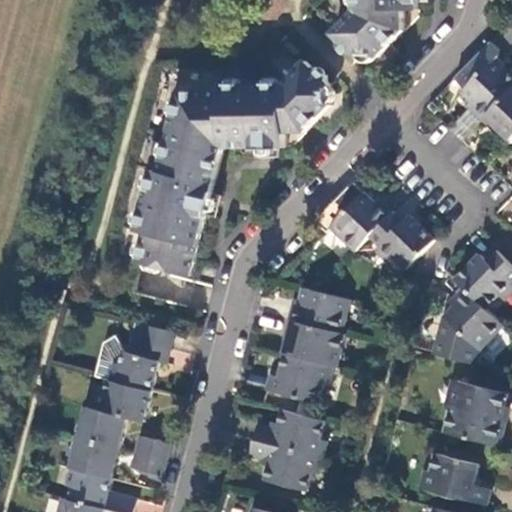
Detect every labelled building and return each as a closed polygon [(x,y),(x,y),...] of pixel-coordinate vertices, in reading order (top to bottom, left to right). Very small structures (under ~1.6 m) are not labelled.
[(356,0),(357,13),(335,35),(360,60),(364,56),(375,55),(379,59),(405,32),(406,12),(420,12),(420,3),(419,0),(356,0)] [(466,92),(463,96),(476,109),(473,112),(484,124),(511,95),(511,75),(498,61),(499,59),(499,52),(491,45),(456,82),(466,92)] [(138,264),(192,277),(226,150),(287,149),(288,135),(307,133),(334,107),(330,103),(330,90),(334,87),(309,62),(287,85),(223,85),(224,92),(181,93),(161,172),(154,171),(139,233),(145,234),(138,264)] [(511,95),(484,124),(495,134),(497,131),(511,144),(511,95)] [(474,137),(477,117),(458,114),(456,134),(474,137)] [(371,239),(394,216),(382,205),(379,209),(366,197),(333,231),(356,254),(371,239)] [(405,226),(394,216),(371,239),(383,251),(394,261),(407,274),(437,243),(411,219),(405,226)] [(389,267),(394,261),(383,251),(377,256),(389,267)] [(511,286),(511,265),(500,254),(490,264),(483,258),(459,283),(467,291),(488,311),(500,298),(511,286)] [(511,299),(511,286),(500,298),(507,305),(511,299)] [(328,297),(304,291),(300,308),(295,307),(291,323),(343,336),(352,303),(328,297)] [(447,320),(437,357),(478,367),(481,353),(506,328),(488,311),(467,291),(455,303),(459,307),(447,320)] [(343,336),(291,323),(288,337),(291,338),(287,356),(332,368),(339,370),(346,337),(343,336)] [(176,335),(148,328),(144,343),(172,351),(176,335)] [(106,347),(97,380),(101,381),(110,383),(113,384),(153,394),(160,365),(168,367),(172,351),(144,343),(140,358),(126,354),(117,340),(106,347)] [(332,368),(287,356),(281,380),(273,377),(269,393),(322,406),(332,368)] [(452,413),(461,383),(456,381),(447,411),(452,413)] [(113,384),(110,383),(108,391),(99,389),(93,411),(129,421),(145,424),(153,394),(113,384)] [(452,413),(446,435),(501,449),(508,423),(503,421),(510,396),(461,383),(452,413)] [(93,411),(89,411),(82,441),(121,451),(129,421),(93,411)] [(328,424),(284,412),(279,432),(260,427),(256,443),(290,452),(318,459),(323,442),(328,424)] [(138,455),(169,463),(173,447),(143,439),(138,455)] [(121,451),(82,441),(74,471),(114,482),(121,451)] [(318,459),(326,461),(330,444),(323,442),(318,459)] [(290,452),(256,443),(252,458),(271,463),(266,483),(309,493),(314,474),(318,459),(290,452)] [(134,470),(165,478),(169,463),(138,455),(134,470)] [(434,474),(429,492),(489,507),(493,492),(477,487),(482,467),(439,456),(434,474)] [(321,476),(326,461),(318,459),(314,474),(321,476)] [(114,482),(74,471),(70,488),(74,489),(71,502),(108,511),(136,511),(139,502),(112,494),(115,482),(114,482)] [(422,490),(429,492),(434,474),(427,472),(422,490)] [(108,511),(71,502),(66,501),(63,511),(108,511)]
